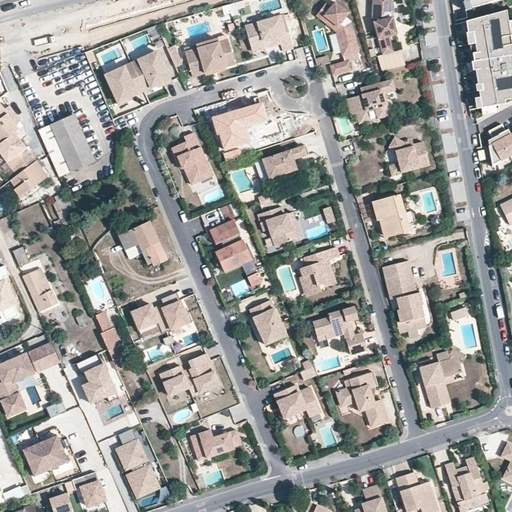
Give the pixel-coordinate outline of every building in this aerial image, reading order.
[(391,19),(393,6),(389,5),(389,0),(372,0),(370,20),(372,21),(382,55),(393,52),(388,37),(396,34),(391,19)] [(467,0),(468,5),(473,3),(475,10),(511,0),(467,0)] [(335,32),(339,46),(355,42),(350,22),(345,18),(348,14),(333,3),(329,9),(324,5),(315,18),(321,22),(323,18),(337,28),(334,32),(335,32)] [(511,31),(511,24),(509,13),(469,25),(471,37),(472,37),(476,36),(479,57),(475,57),(476,65),(474,66),(475,74),(478,74),(482,73),(483,79),(479,80),(480,88),(484,88),(485,94),(481,94),(483,110),(497,108),(507,107),(506,103),(511,101),(511,31)] [(266,47),(264,42),(278,38),(280,42),(282,51),(292,47),(284,20),(281,21),(280,17),(259,23),(260,30),(248,34),(253,51),(266,47)] [(321,22),(334,32),(337,28),(323,18),(321,22)] [(260,30),(259,23),(246,27),(248,34),(260,30)] [(217,38),(219,43),(221,50),(230,47),(227,35),(217,38)] [(219,43),(217,38),(196,44),(197,49),(219,43)] [(280,42),(278,38),(264,42),(266,47),(280,42)] [(355,42),(339,46),(342,57),(343,57),(345,61),(349,60),(350,63),(359,61),(357,53),(358,53),(355,42)] [(221,50),(219,43),(197,49),(185,52),(188,60),(193,77),(205,73),(205,70),(214,67),(215,70),(235,64),(230,47),(221,50)] [(307,49),(296,49),(296,61),(307,61),(307,49)] [(393,52),(382,55),(377,57),(381,73),(404,66),(400,50),(393,52)] [(141,67),(159,58),(156,51),(138,60),(141,67)] [(330,66),(327,57),(315,60),(318,70),(330,66)] [(170,81),(159,58),(141,67),(138,60),(130,63),(143,91),(157,85),(161,83),(162,85),(170,81)] [(193,77),(188,60),(174,65),(181,81),(193,77)] [(348,61),(330,66),(332,76),(351,70),(348,61)] [(126,74),(108,82),(119,106),(127,102),(126,99),(130,97),(143,91),(130,63),(123,67),(126,74)] [(104,75),(108,82),(126,74),(123,67),(104,75)] [(392,81),(364,88),(365,95),(362,96),(347,100),(351,116),(357,114),(367,111),(375,109),(378,119),(389,116),(386,106),(388,106),(385,93),(395,90),(392,81)] [(6,101),(0,105),(12,120),(18,116),(6,101)] [(0,105),(0,104),(0,144),(1,146),(16,135),(20,131),(12,120),(0,105)] [(498,114),(497,108),(483,110),(484,116),(498,114)] [(213,119),(216,134),(220,133),(225,148),(242,144),(239,133),(243,132),(242,127),(251,124),(247,111),(246,109),(236,112),(236,115),(227,117),(226,115),(213,119)] [(252,126),(258,124),(254,109),(247,111),(251,124),(252,126)] [(367,111),(357,114),(359,124),(370,122),(367,111)] [(96,162),(75,116),(40,132),(61,178),(96,162)] [(496,129),(511,157),(511,156),(511,135),(509,130),(507,132),(503,125),(496,129)] [(511,157),(496,129),(490,132),(494,138),(489,141),(494,166),(511,157)] [(191,185),(200,181),(202,174),(211,171),(194,132),(170,142),(179,164),(184,162),(185,165),(183,166),(191,185)] [(1,146),(0,146),(0,152),(4,157),(6,156),(11,162),(13,160),(23,173),(28,169),(37,162),(30,152),(26,155),(23,152),(27,149),(16,135),(1,146)] [(404,143),(394,139),(389,149),(396,153),(399,164),(402,173),(430,166),(424,142),(413,145),(414,147),(409,148),(408,145),(404,143)] [(266,171),(271,170),(274,179),(285,175),(286,177),(298,174),(295,164),(291,165),(290,161),(294,160),(309,155),(306,145),(263,160),(266,171)] [(6,156),(4,157),(18,177),(23,173),(13,160),(11,162),(6,156)] [(266,171),(263,160),(254,163),(261,183),(269,181),(266,171)] [(18,177),(12,181),(18,189),(16,191),(22,199),(31,192),(29,189),(32,187),(34,190),(37,188),(49,178),(37,162),(28,169),(23,173),(18,177)] [(399,164),(389,167),(392,176),(402,173),(399,164)] [(211,171),(202,174),(200,181),(212,175),(211,171)] [(18,189),(12,181),(6,186),(12,194),(16,191),(18,189)] [(74,210),(65,189),(54,193),(57,199),(52,201),(61,219),(75,213),(74,210)] [(278,197),(276,190),(264,196),(266,201),(278,197)] [(405,214),(400,195),(372,203),(372,205),(376,221),(377,223),(379,222),(382,221),(383,222),(385,222),(386,228),(384,229),(387,239),(410,233),(409,226),(414,224),(416,221),(413,214),(410,213),(405,214)] [(511,199),(501,205),(510,224),(511,223),(511,199)] [(336,220),(331,205),(322,208),(327,223),(336,220)] [(359,209),(364,224),(376,221),(372,205),(359,209)] [(274,246),(295,239),(290,223),(296,221),(293,212),(284,214),(282,207),(257,214),(262,231),(269,230),(274,246)] [(250,260),(234,221),(210,231),(216,245),(221,242),(226,240),(229,247),(224,249),(215,253),(222,271),(250,260)] [(296,221),(290,223),(295,239),(301,237),(296,221)] [(386,228),(385,222),(383,222),(382,221),(379,222),(384,240),(387,239),(384,229),(386,228)] [(168,260),(149,222),(130,231),(119,235),(126,251),(139,245),(142,251),(147,249),(153,263),(155,267),(168,260)] [(130,231),(127,225),(115,231),(118,236),(119,235),(130,231)] [(142,251),(139,245),(126,251),(129,258),(142,253),(142,251)] [(20,266),(30,262),(23,247),(13,251),(14,254),(20,266)] [(338,248),(305,258),(308,268),(302,269),(305,278),(310,293),(320,290),(319,287),(328,285),(327,282),(336,279),(333,269),(329,266),(327,261),(330,261),(341,258),(338,248)] [(147,249),(142,251),(142,253),(148,265),(153,263),(147,249)] [(224,275),(241,267),(252,263),(250,260),(222,271),(224,275)] [(421,296),(418,297),(409,261),(382,267),(390,301),(397,299),(399,311),(398,311),(400,321),(397,322),(400,334),(408,332),(418,330),(417,325),(416,319),(425,317),(422,304),(423,304),(421,296)] [(258,277),(252,263),(241,267),(247,281),(258,277)] [(41,268),(36,270),(46,293),(51,291),(48,286),(41,268)] [(508,268),(503,269),(507,280),(511,278),(508,268)] [(36,270),(24,276),(40,312),(57,304),(51,291),(46,293),(36,270)] [(260,281),(258,277),(247,281),(249,285),(260,281)] [(305,278),(301,279),(307,298),(311,297),(310,293),(305,278)] [(7,279),(0,282),(0,315),(3,323),(20,316),(18,312),(19,307),(7,279)] [(328,285),(328,288),(338,286),(336,279),(327,282),(328,285)] [(261,286),(260,281),(249,285),(251,290),(261,286)] [(163,303),(157,306),(167,332),(192,321),(188,312),(186,313),(177,293),(161,299),(163,303)] [(286,336),(271,300),(250,309),(264,345),(286,336)] [(167,332),(157,306),(153,308),(151,304),(132,312),(141,334),(160,327),(163,334),(167,332)] [(352,329),(351,329),(349,322),(359,320),(355,307),(329,315),(330,319),(314,323),(318,337),(326,335),(327,339),(345,334),(351,354),(368,350),(363,334),(354,336),(352,329)] [(468,308),(452,314),(455,321),(470,315),(468,308)] [(121,345),(122,345),(114,328),(112,329),(104,312),(96,315),(103,333),(101,334),(108,351),(121,345)] [(80,326),(87,323),(83,314),(76,317),(80,326)] [(426,323),(425,317),(416,319),(417,325),(426,323)] [(408,332),(410,339),(420,336),(418,330),(408,332)] [(172,335),(163,339),(166,346),(175,342),(172,335)] [(52,342),(28,352),(37,371),(60,360),(52,342)] [(130,364),(121,345),(108,351),(117,370),(130,364)] [(441,361),(450,358),(448,350),(438,353),(441,361)] [(23,377),(33,372),(25,354),(0,365),(0,396),(8,415),(25,408),(19,393),(16,395),(9,379),(22,374),(23,377)] [(118,399),(100,354),(77,363),(82,375),(87,373),(91,382),(84,385),(91,403),(107,397),(109,403),(118,399)] [(220,385),(207,354),(190,361),(193,368),(190,369),(200,393),(220,385)] [(446,380),(445,376),(463,371),(461,363),(451,357),(450,358),(441,361),(434,363),(432,358),(420,362),(433,407),(447,403),(441,381),(446,380)] [(297,362),(295,358),(286,362),(288,366),(297,362)] [(305,370),(313,367),(309,360),(302,363),(305,370)] [(200,393),(190,369),(184,372),(181,366),(161,374),(170,396),(189,388),(193,397),(200,393)] [(317,376),(313,367),(305,370),(300,372),(304,381),(317,376)] [(446,380),(447,383),(465,378),(463,371),(445,376),(446,380)] [(343,406),(358,402),(361,412),(367,410),(369,419),(373,417),(376,426),(389,422),(382,400),(373,402),(372,397),(370,389),(376,387),(378,387),(374,372),(346,381),(348,389),(337,392),(343,406)] [(24,378),(23,377),(22,374),(9,379),(16,395),(19,393),(20,393),(15,382),(24,378)] [(447,403),(452,402),(447,383),(446,380),(441,381),(447,403)] [(321,411),(316,400),(314,401),(312,399),(315,398),(311,387),(300,392),(296,384),(274,394),(280,406),(282,405),(284,409),(281,410),(285,418),(307,409),(310,416),(321,411)] [(156,483),(133,429),(119,435),(124,447),(117,450),(126,470),(131,468),(134,466),(137,472),(133,473),(127,476),(134,492),(156,483)] [(191,438),(199,463),(214,458),(213,456),(242,446),(237,431),(214,439),(211,431),(191,438)] [(63,448),(58,435),(40,442),(46,455),(63,448)] [(511,443),(504,441),(499,453),(509,458),(501,474),(511,479),(511,443)] [(46,455),(40,442),(23,450),(29,463),(46,455)] [(69,461),(63,448),(46,455),(51,469),(69,461)] [(51,469),(46,455),(29,463),(34,476),(51,469)] [(467,500),(487,494),(474,455),(466,458),(468,464),(464,468),(466,472),(461,473),(459,469),(455,468),(452,461),(445,463),(459,503),(467,500)] [(464,468),(468,464),(455,468),(459,469),(461,473),(466,472),(464,468)] [(439,511),(430,483),(420,486),(419,483),(414,470),(397,476),(408,509),(420,506),(422,511),(439,511)] [(106,499),(96,471),(73,479),(76,489),(82,487),(88,506),(106,499)] [(355,511),(387,511),(378,482),(363,487),(367,501),(369,506),(365,508),(364,505),(354,509),(355,511)] [(137,498),(159,488),(156,483),(134,492),(137,498)] [(26,498),(33,495),(29,486),(22,489),(26,498)] [(75,511),(69,492),(51,498),(55,511),(75,511)] [(489,499),(487,494),(467,500),(469,505),(489,499)] [(469,505),(467,500),(459,503),(461,510),(470,508),(469,505)] [(329,511),(331,511),(310,501),(304,511),(329,511)] [(38,511),(35,502),(25,506),(25,508),(11,511),(38,511)]
